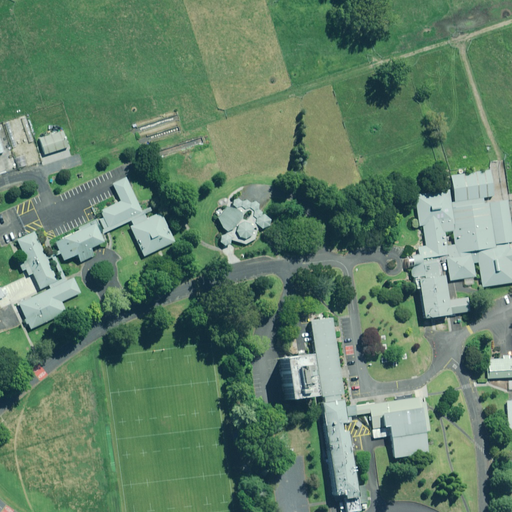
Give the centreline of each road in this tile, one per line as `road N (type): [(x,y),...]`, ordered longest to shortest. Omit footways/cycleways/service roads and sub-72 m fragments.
road 1 (unclassified): [(0,407),(116,318),(258,266),(345,261)]
road 2 (unclassified): [(345,261),(367,381),(420,380),(449,352)]
road 3 (unclassified): [(480,511),(478,435),(464,375),(449,352)]
